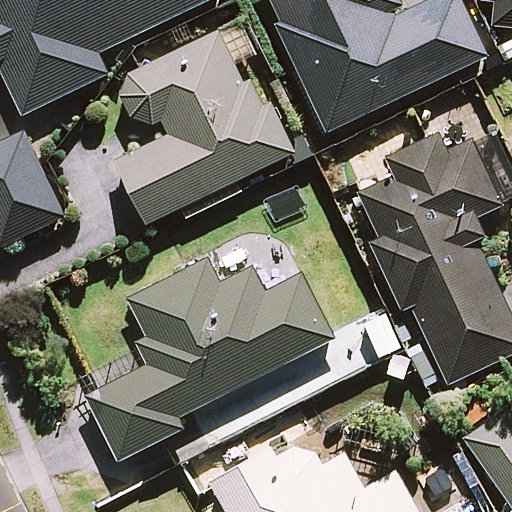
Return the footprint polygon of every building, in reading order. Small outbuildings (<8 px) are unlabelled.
[(0,0),(0,66),(23,115),(108,74),(98,53),(209,0),(0,0)] [(265,0),(329,131),(487,55),(460,0),(434,0),(401,16),(393,0),(265,0)] [(511,0),(482,0),(480,24),(511,26),(511,0)] [(165,137),(117,160),(146,223),(295,152),(274,109),(265,113),(239,59),(255,52),(241,23),(135,74),(135,75),(132,78),(129,82),(127,87),(126,92),(125,97),(126,102),(127,107),(129,111),(132,115),(136,118),(140,121),(145,123),(149,125),(154,125),(159,124),(165,137)] [(65,216),(25,132),(0,144),(0,244),(1,247),(65,216)] [(446,150),(440,137),(389,161),(396,177),(360,194),(381,238),(372,242),(403,309),(412,305),(449,383),(511,352),(511,320),(489,271),(494,269),(470,219),(504,203),(473,137),(446,150)] [(222,282),(211,260),(130,300),(159,357),(86,394),(119,460),(183,428),(178,418),(331,340),(299,275),(268,291),(255,266),(222,282)] [(511,406),(465,439),(511,505),(511,406)] [(326,465),(308,435),(216,488),(229,511),(419,511),(396,471),(366,489),(345,454),(326,465)]
